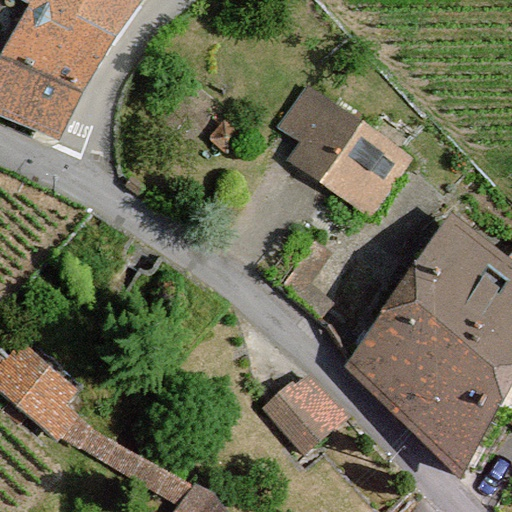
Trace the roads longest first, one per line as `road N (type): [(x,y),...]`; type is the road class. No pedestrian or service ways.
road 1 (track): [(0,151),(95,194),(300,360),(444,511)]
road 2 (track): [(95,194),(102,123),(132,51),(190,0)]
